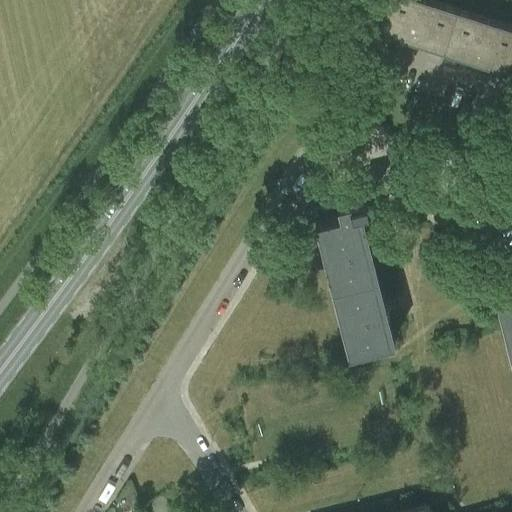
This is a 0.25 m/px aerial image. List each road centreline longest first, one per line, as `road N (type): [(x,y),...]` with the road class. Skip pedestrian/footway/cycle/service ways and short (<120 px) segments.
road 1 (primary): [(0,366),(256,0)]
road 2 (residential): [(162,400),(306,158),(330,138)]
road 3 (residential): [(511,209),(330,138)]
road 4 (residential): [(91,511),(162,400)]
road 5 (residential): [(230,511),(162,400)]
road 6 (residential): [(511,94),(397,53)]
